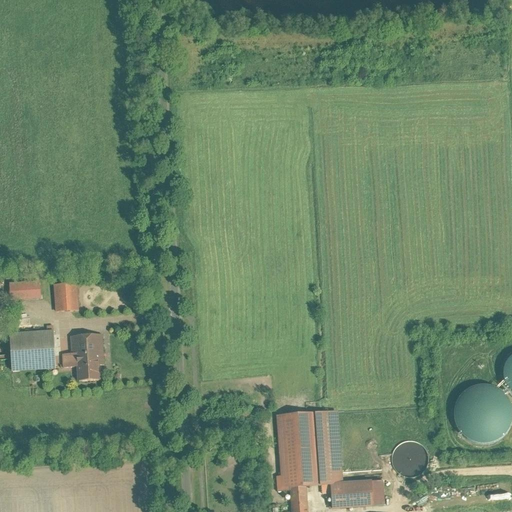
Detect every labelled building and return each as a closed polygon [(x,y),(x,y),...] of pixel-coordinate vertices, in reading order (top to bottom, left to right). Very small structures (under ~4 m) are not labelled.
[(16,285),(16,298),(41,297),(40,283),(16,285)] [(77,311),(76,283),(53,285),(55,313),(77,311)] [(56,370),(54,331),(10,333),(12,371),(56,370)] [(104,335),(73,337),(74,357),(66,357),(66,368),(79,367),(80,382),(101,381),(100,365),(106,364),(104,335)] [(503,360),(501,367),(501,374),(503,381),(507,387),(511,391),(511,351),(508,354),(503,360)] [(456,396),(452,405),(451,414),(454,424),(459,432),(466,438),(475,441),(484,442),(493,439),(502,433),(508,425),(511,415),(510,405),(506,396),(499,388),(490,383),(480,382),(470,384),(462,389),(456,396)] [(327,485),(329,508),(371,506),(370,479),(341,481),(336,410),(312,412),(317,486),(327,485)] [(308,511),(307,486),(317,486),(312,412),(273,415),(279,488),(291,487),(291,511),(308,511)] [(430,465),(431,461),(430,456),(429,453),(427,449),(424,445),(421,443),(419,442),(415,441),(412,440),(408,440),(405,441),(401,442),(398,444),(395,447),(392,451),(390,455),(389,459),(389,462),(390,467),(392,471),(394,474),(396,476),(399,479),(405,481),(408,481),(412,481),(415,481),(419,480),(422,478),(425,475),(427,473),(429,469),(430,465)]
